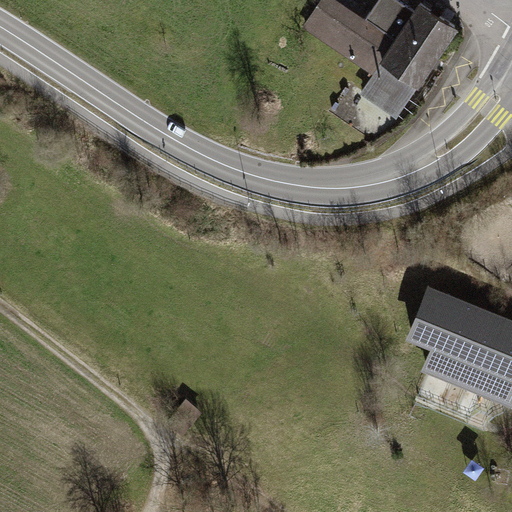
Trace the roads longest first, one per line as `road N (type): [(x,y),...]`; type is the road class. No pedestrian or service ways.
road 1 (tertiary): [(511,73),(467,132),(424,165),(375,182),(300,184),(236,169),(171,139),(0,25)]
road 2 (track): [(152,511),(165,479),(157,434),(127,401),(0,305)]
road 3 (track): [(157,434),(275,511)]
